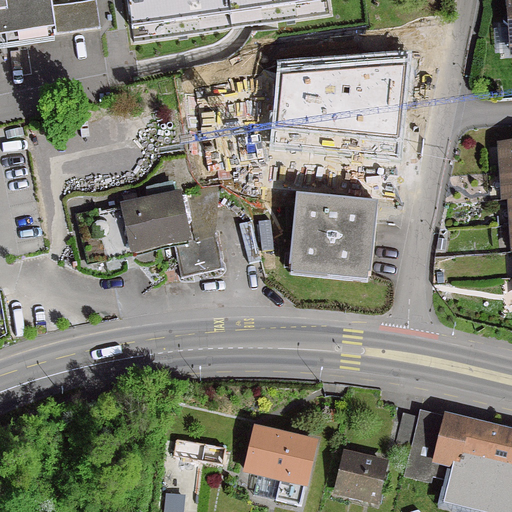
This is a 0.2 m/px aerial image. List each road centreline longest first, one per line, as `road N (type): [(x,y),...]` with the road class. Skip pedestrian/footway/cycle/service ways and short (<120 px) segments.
road 1 (primary): [(0,390),(100,357),(211,342),(407,357)]
road 2 (residential): [(407,357),(412,284),(469,0)]
